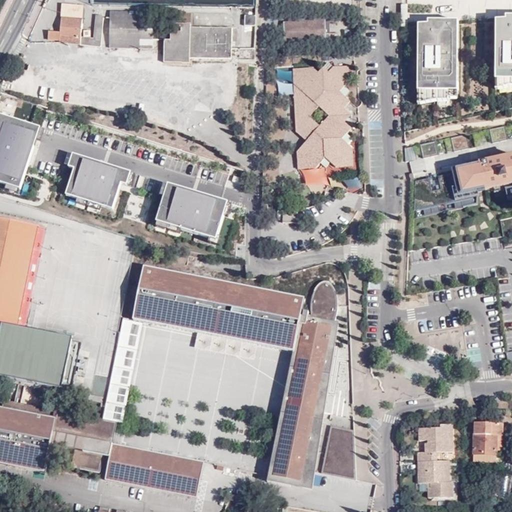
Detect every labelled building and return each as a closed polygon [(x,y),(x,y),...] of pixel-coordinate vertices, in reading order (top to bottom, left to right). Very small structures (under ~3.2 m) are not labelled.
[(63,5),(61,19),(59,43),(102,47),(104,18),(101,15),(97,16),(95,41),(81,40),(84,7),(63,5)] [(109,49),(153,50),(154,12),(111,11),(109,49)] [(496,20),(496,84),(511,83),(511,15),(506,16),(505,20),(496,20)] [(254,16),(245,16),(245,26),(254,26),(254,16)] [(325,31),(330,31),(330,18),(289,19),(289,22),(309,21),(309,24),(325,24),(325,31)] [(309,21),(289,22),(284,22),(284,30),(314,31),(325,31),(325,24),(309,24),(309,21)] [(419,26),(418,98),(458,98),(458,21),(428,21),(428,25),(419,26)] [(231,60),(232,50),(232,29),(191,28),(191,25),(171,23),(170,41),(165,40),(165,50),(164,63),(190,63),(190,59),(190,54),(197,55),(197,59),(231,60)] [(331,40),(330,34),(326,34),(325,31),(314,31),(284,30),(284,42),(331,40)] [(232,47),(252,47),(253,32),(244,32),(244,39),(232,39),(232,47)] [(289,67),(276,68),(277,82),(291,80),(289,67)] [(340,92),(345,87),(350,82),(349,67),(334,67),(329,73),(324,68),(320,73),(314,69),(294,69),(295,85),(299,90),(295,95),(296,119),(310,118),(320,107),(330,117),(320,127),(307,141),(298,152),(298,159),(309,170),(316,169),(321,164),(326,158),(330,163),(336,168),(343,168),(353,156),(353,150),(347,144),(342,140),(347,135),(352,130),(345,123),(344,109),(350,102),(345,97),(340,92)] [(350,93),(345,87),(340,92),(345,97),(350,93)] [(0,180),(20,187),(39,126),(0,114),(0,180)] [(310,118),(296,119),(297,132),(307,141),(320,127),(310,118)] [(490,129),(493,143),(509,139),(506,125),(490,129)] [(452,138),(455,151),(471,148),(468,134),(452,138)] [(352,140),(347,135),(342,140),(347,144),(352,140)] [(421,145),(424,158),(440,155),(437,141),(421,145)] [(66,193),(112,207),(120,181),(126,183),(130,170),(73,152),(69,165),(74,167),(66,193)] [(353,168),(353,156),(343,168),(353,168)] [(511,156),(481,163),(481,167),(458,172),(462,193),(473,191),(486,188),(487,190),(495,188),(506,186),(511,184),(511,156)] [(326,169),(330,163),(326,158),(321,164),(326,169)] [(309,170),(298,159),(298,170),(309,170)] [(458,172),(452,173),(456,189),(452,190),(455,202),(475,198),(473,191),(462,193),(458,172)] [(417,181),(416,211),(455,202),(452,190),(456,189),(452,173),(439,176),(442,190),(435,191),(432,178),(417,181)] [(156,219),(215,237),(227,200),(168,182),(156,219)] [(507,189),(510,200),(511,199),(511,184),(506,186),(495,188),(496,192),(507,189)] [(298,209),(284,208),(283,223),(297,224),(298,209)] [(26,328),(46,228),(0,219),(0,323),(20,327),(20,328),(31,330),(32,329),(26,328)] [(311,411),(336,322),(338,299),(337,294),(336,289),(333,286),(330,283),(327,282),(324,281),(319,283),(315,289),(312,297),(311,303),(311,311),(311,318),(313,324),(307,323),(309,312),(305,312),(303,317),(301,316),(305,298),(145,268),(134,322),(139,323),(144,323),(295,353),(283,414),(281,413),(269,476),(287,479),(309,484),(323,412),(311,411)] [(117,423),(124,425),(144,323),(139,323),(134,322),(124,319),(104,421),(117,423)] [(340,323),(336,322),(311,411),(323,412),(340,323)] [(75,337),(32,329),(31,330),(20,328),(20,327),(0,323),(0,376),(64,389),(65,386),(74,388),(83,342),(74,341),(75,337)] [(57,419),(58,411),(21,404),(15,403),(4,400),(2,408),(57,419)] [(53,437),(57,419),(2,408),(0,407),(0,464),(46,473),(53,437)] [(111,456),(113,444),(117,423),(104,421),(100,420),(58,411),(57,419),(53,437),(85,444),(90,445),(89,453),(104,455),(111,456)] [(503,424),(475,423),(474,462),(496,463),(497,436),(503,436),(503,424)] [(355,430),(331,425),(322,472),(356,479),(355,430)] [(419,463),(438,462),(438,455),(441,454),(453,453),(452,426),(440,426),(440,429),(420,430),(420,442),(426,442),(428,442),(428,445),(426,445),(426,454),(418,454),(419,463)] [(100,472),(104,455),(89,453),(90,445),(85,444),(83,452),(75,450),(72,467),(100,472)] [(204,462),(113,444),(111,456),(106,480),(196,498),(204,462)] [(450,462),(438,462),(419,463),(420,485),(427,485),(433,484),(433,490),(430,490),(430,493),(430,499),(455,498),(454,484),(451,483),(450,462)] [(287,479),(269,476),(268,482),(285,485),(287,479)] [(231,495),(229,500),(244,504),(246,497),(231,495)]
